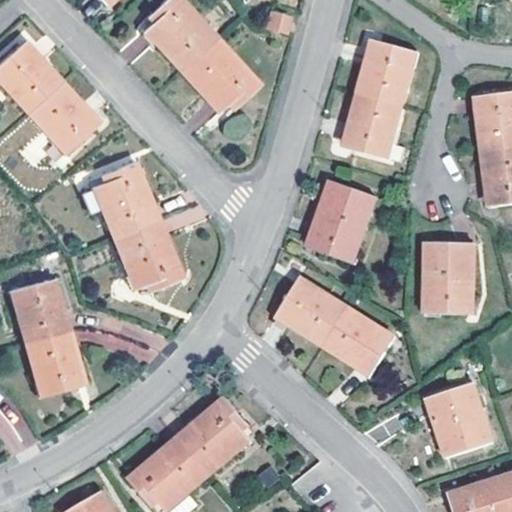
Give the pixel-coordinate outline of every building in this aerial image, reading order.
[(148,30),(182,69),(218,35),(185,0),(167,0),(158,8),(164,15),(148,30)] [(274,10),(269,28),(284,32),(288,13),(274,10)] [(261,84),(218,35),(182,69),(218,110),(233,97),(242,89),(248,95),(261,84)] [(377,68),(384,42),(375,39),(368,65),(377,68)] [(36,68),(43,61),(24,40),(17,47),(36,68)] [(361,92),(406,104),(420,52),(384,42),(377,68),(368,65),(361,92)] [(61,81),(43,61),(36,68),(17,47),(0,62),(0,80),(28,111),(61,81)] [(65,152),(92,128),(73,108),(80,102),(61,81),(28,111),(65,152)] [(238,104),(248,95),(242,89),(233,97),(238,104)] [(361,92),(353,119),(363,122),(356,149),(391,158),(406,104),(361,92)] [(477,98),(484,152),(511,148),(511,95),(511,94),(477,98)] [(73,108),(92,128),(98,123),(80,102),(73,108)] [(235,114),(224,131),(239,140),(249,123),(235,114)] [(363,122),(353,119),(346,146),(356,149),(363,122)] [(511,148),(484,152),(487,178),(497,177),(501,206),(511,204),(511,148)] [(136,162),(122,167),(124,175),(113,179),(94,187),(103,208),(114,236),(159,218),(154,206),(136,162)] [(110,172),(113,179),(124,175),(122,167),(110,172)] [(487,178),(490,207),(501,206),(497,177),(487,178)] [(330,225),(322,252),(356,262),(378,195),(334,180),(321,222),(330,225)] [(103,208),(94,187),(84,191),(93,212),(103,208)] [(183,277),(159,218),(114,236),(135,286),(154,278),(157,287),(183,277)] [(330,225),(321,222),(312,249),(322,252),(330,225)] [(463,287),(474,288),(474,242),(427,242),(426,314),(463,315),(463,287)] [(51,308),(62,304),(55,278),(43,281),(51,308)] [(299,287),(321,301),(326,292),(304,278),(299,287)] [(10,290),(25,342),(70,330),(62,304),(51,308),(43,281),(10,290)] [(281,318),(327,346),(351,306),(326,292),(321,301),(299,287),(281,318)] [(463,287),(463,315),(473,315),(474,288),(463,287)] [(327,346),(374,376),(393,344),(369,329),(374,320),(351,306),(327,346)] [(369,329),(393,344),(398,335),(374,320),(369,329)] [(41,396),(74,387),(67,361),(78,357),(70,330),(25,342),(41,396)] [(67,361),(74,387),(86,383),(78,357),(67,361)] [(474,408),(481,406),(474,383),(467,385),(474,408)] [(494,442),(481,406),(474,408),(467,385),(429,398),(449,457),(494,442)] [(241,423),(248,416),(231,396),(182,438),(213,474),(255,438),(241,423)] [(213,474),(182,438),(135,479),(151,499),(157,493),(172,511),(213,474)] [(511,473),(503,477),(511,505),(511,473)] [(455,511),(511,511),(511,505),(503,477),(474,486),(476,494),(452,501),(455,511)] [(474,486),(449,494),(452,501),(476,494),(474,486)] [(116,511),(105,492),(72,511),(116,511)]
